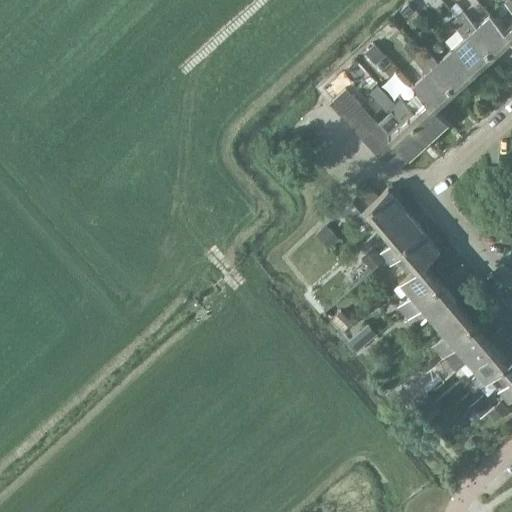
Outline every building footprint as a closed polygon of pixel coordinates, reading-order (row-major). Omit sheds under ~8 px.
[(511,2),(510,0),(500,0),(504,4),(511,13),(511,21),(503,29),(509,37),(508,37),(511,41),(511,2)] [(489,55),(508,37),(509,37),(503,29),(489,13),(475,26),(462,12),(456,18),(489,55)] [(463,37),(449,50),(470,72),(489,55),(456,18),(451,23),(463,37)] [(424,48),(418,54),(451,89),(470,72),(449,50),(436,62),(424,48)] [(432,106),(451,89),(418,54),(412,59),(424,73),(411,85),(417,92),(425,100),(425,99),(432,106)] [(396,69),(405,79),(415,71),(406,61),(396,69)] [(336,112),(352,97),(344,88),(328,103),(336,112)] [(425,99),(425,100),(417,92),(404,103),(399,98),(394,103),(426,139),(445,122),(432,106),(425,99)] [(344,121),(360,106),(352,97),(336,112),(344,121)] [(406,157),(426,139),(394,103),(388,109),(400,123),(386,134),(386,135),(391,140),(399,149),(406,157)] [(351,129),(368,114),(360,106),(344,121),(351,129)] [(359,138),(376,123),(368,114),(351,129),(359,138)] [(367,146),(384,131),(376,123),(359,138),(367,146)] [(375,155),(391,140),(386,135),(386,134),(384,131),(367,146),(375,155)] [(383,164),(399,149),(391,140),(375,155),(383,164)] [(369,214),(381,228),(404,208),(387,188),(349,220),(355,226),(369,214)] [(378,253),(384,259),(421,227),(404,208),(381,228),(392,241),(378,253)] [(403,253),(414,267),(415,268),(422,262),(423,262),(439,248),(421,227),(384,259),(389,265),(403,253)] [(439,281),(423,262),(422,262),(415,268),(414,267),(398,281),(410,295),(396,307),(402,313),(439,281)] [(420,307),(432,321),(456,301),(439,281),(402,313),(407,319),(420,307)] [(346,299),(336,305),(345,318),(355,311),(346,299)] [(435,352),(473,321),(456,301),(432,321),(444,334),(430,346),(435,352)] [(361,335),(373,330),(368,316),(356,320),(361,335)] [(466,360),(490,340),(473,321),(435,352),(441,359),(444,356),(456,369),(466,360)] [(507,360),(506,360),(490,340),(466,360),(478,374),(464,386),(470,392),(492,374),(499,367),(507,360)] [(511,354),(506,360),(507,360),(499,367),(492,374),(503,386),(497,392),(503,398),(511,390),(511,354)] [(473,397),(486,405),(496,390),(483,382),(473,397)] [(511,390),(503,398),(507,404),(511,399),(511,390)] [(432,415),(447,404),(439,393),(424,404),(432,415)]
